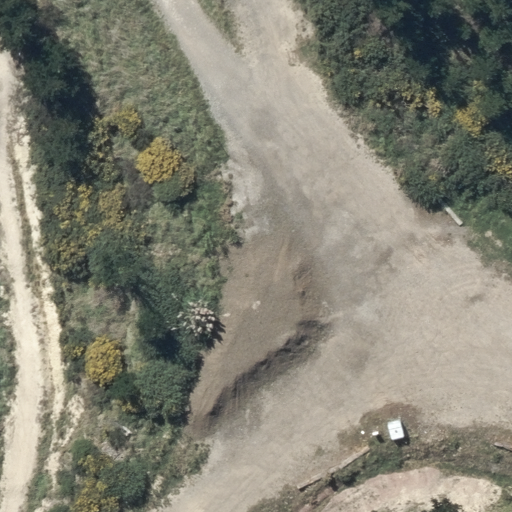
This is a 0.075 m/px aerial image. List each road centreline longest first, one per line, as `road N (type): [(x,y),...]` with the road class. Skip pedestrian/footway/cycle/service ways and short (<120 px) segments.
road 1 (track): [(181,511),(198,476),(234,323),(236,181),(181,0)]
road 2 (track): [(327,167),(511,327)]
road 3 (track): [(184,0),(298,123),(327,167)]
